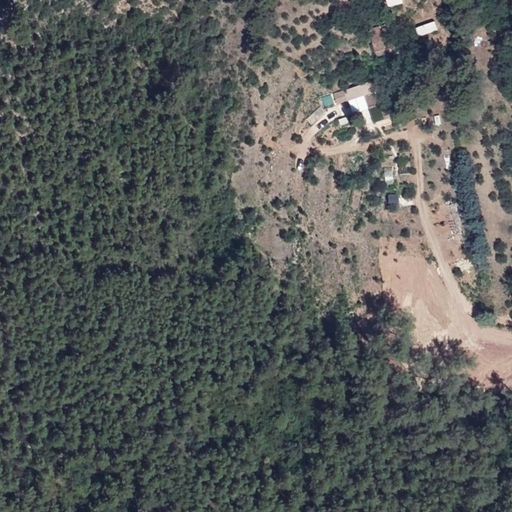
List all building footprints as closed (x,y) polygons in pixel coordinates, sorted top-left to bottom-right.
[(387,0),(389,10),(404,7),(403,0),(387,0)] [(441,13),(422,20),(425,28),(444,21),(441,13)] [(384,37),(375,41),(378,50),(388,47),(384,37)] [(375,82),(334,92),(337,104),(351,101),(354,113),(381,106),(375,82)] [(312,123),(327,113),(323,107),(308,116),(312,123)]
